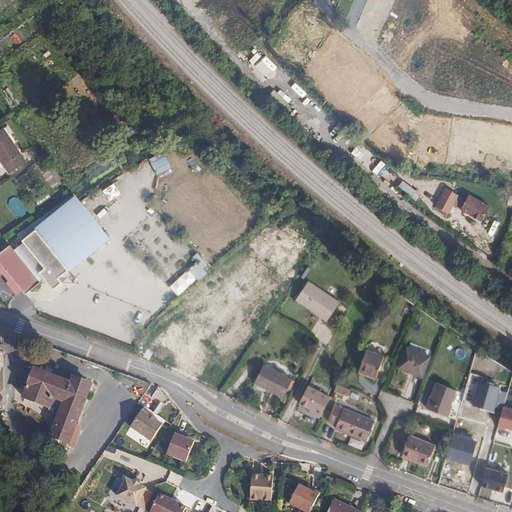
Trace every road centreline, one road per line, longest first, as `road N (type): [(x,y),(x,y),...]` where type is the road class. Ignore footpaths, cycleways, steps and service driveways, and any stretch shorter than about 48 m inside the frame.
road 1 (unknown): [(11,352),(6,415),(19,440),(44,459),(74,457),(99,434),(110,386),(87,371)]
road 2 (secondary): [(338,461),(146,371)]
road 3 (secondary): [(146,371),(0,316)]
road 4 (secondary): [(473,511),(338,461)]
road 5 (secondary): [(175,387),(220,419),(300,453)]
